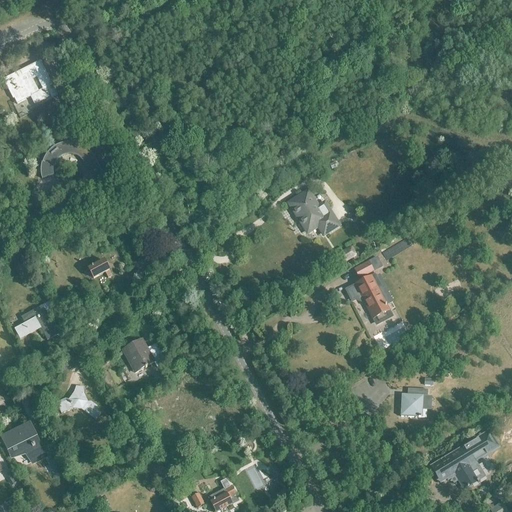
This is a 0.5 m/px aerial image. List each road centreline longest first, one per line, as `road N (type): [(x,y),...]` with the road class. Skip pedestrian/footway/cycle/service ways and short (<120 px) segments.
road 1 (residential): [(317,505),(192,269)]
road 2 (residential): [(192,269),(77,49)]
road 3 (residential): [(192,269),(71,367),(0,409)]
road 4 (unknown): [(77,49),(192,0)]
